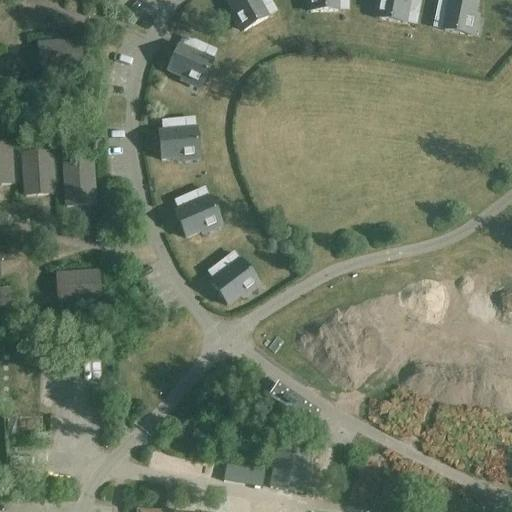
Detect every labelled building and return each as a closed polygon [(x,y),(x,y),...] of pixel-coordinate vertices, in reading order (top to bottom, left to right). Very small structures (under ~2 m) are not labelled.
[(256,0),(225,0),(244,33),(268,20),(267,18),(276,13),(271,5),(262,10),(256,0)] [(337,0),(310,0),(310,14),(338,13),(338,12),(348,12),(348,2),(337,2),(337,0)] [(411,0),(383,0),(380,21),(407,26),(407,25),(417,26),(419,17),(409,15),(411,0)] [(480,1),(475,0),(452,0),(448,22),(437,20),(435,29),(446,31),(445,33),(472,38),(480,1)] [(82,70),(80,43),(38,46),(39,57),(47,56),(48,73),(82,70)] [(178,48),(173,60),(167,73),(202,88),(213,63),(212,63),(216,53),(207,49),(203,59),(178,48)] [(159,135),(160,147),(161,162),(199,158),(197,131),(195,131),(194,121),(185,122),(186,132),(159,135)] [(1,186),(12,186),(10,143),(0,143),(0,178),(1,178),(1,186)] [(23,155),(26,198),(37,197),(37,189),(53,188),(51,153),(23,155)] [(94,198),(92,164),(64,165),(67,208),(78,207),(78,199),(94,198)] [(200,204),(175,215),(186,240),(221,225),(210,200),(209,201),(204,191),(196,195),(200,204)] [(233,270),(211,286),(227,308),(258,285),(241,263),(240,264),(234,255),(226,261),(233,270)] [(56,276),(57,288),(65,287),(66,304),(100,301),(99,274),(56,276)] [(0,292),(0,320),(3,320),(2,304),(10,303),(9,292),(0,292)] [(303,495),(306,475),(311,451),(278,444),(270,489),(303,495)] [(255,482),(256,470),(223,467),(222,480),(255,482)]
